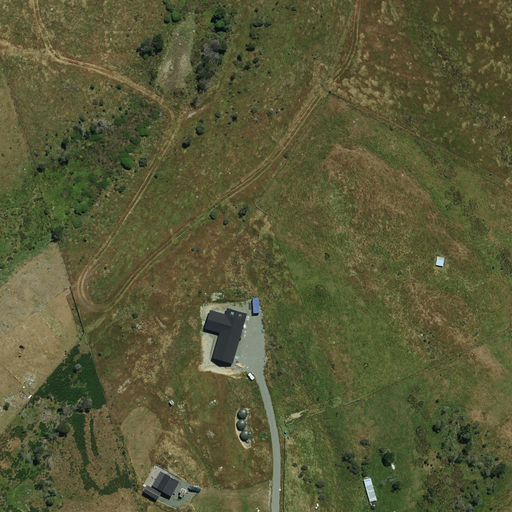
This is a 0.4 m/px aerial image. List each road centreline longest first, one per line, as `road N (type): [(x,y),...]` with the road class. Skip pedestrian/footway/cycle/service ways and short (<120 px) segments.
road 1 (track): [(0,49),(103,72),(158,112),(136,181),(68,283),(69,299),(80,307),(98,302),(265,158),(317,96)]
road 2 (track): [(275,511),(266,409),(248,359),(236,350)]
road 3 (track): [(158,112),(200,99),(231,0)]
